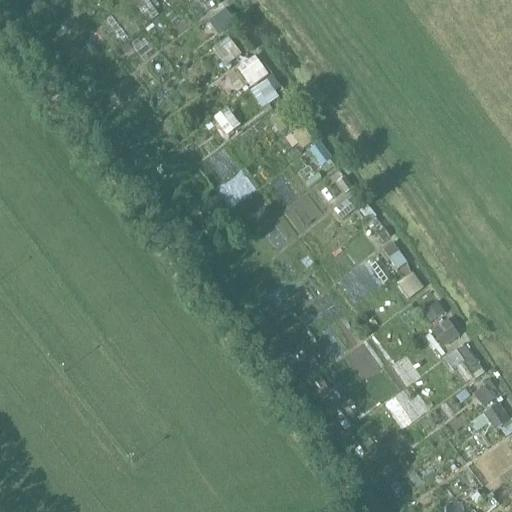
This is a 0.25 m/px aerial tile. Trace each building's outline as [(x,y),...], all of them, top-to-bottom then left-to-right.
[(256,55),(238,67),(252,88),(270,76),(256,55)] [(262,109),(279,97),(268,79),(250,91),(262,109)] [(216,119),(228,134),(240,124),(228,109),(216,119)] [(400,242),(386,246),(395,279),(409,275),(400,242)] [(409,297),(424,288),(414,272),(400,281),(409,297)] [(443,347),(461,335),(449,318),(431,330),(443,347)] [(449,356),(469,382),(485,370),(465,344),(449,356)] [(503,438),(511,431),(511,417),(502,402),(486,411),(503,438)]
